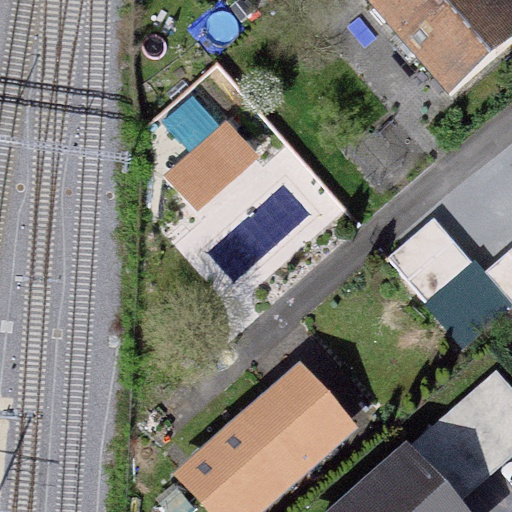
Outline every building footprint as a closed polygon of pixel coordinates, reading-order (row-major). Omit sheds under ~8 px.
[(361,0),(447,99),(511,43),(511,28),(487,0),(361,0)] [(198,218),(261,164),(227,124),(164,178),(198,218)] [(511,405),(494,385),(404,463),(442,508),(511,447),(511,405)] [(274,405),(205,465),(246,511),(255,511),(319,457),(274,405)] [(446,511),(442,508),(404,463),(348,511),(446,511)]
